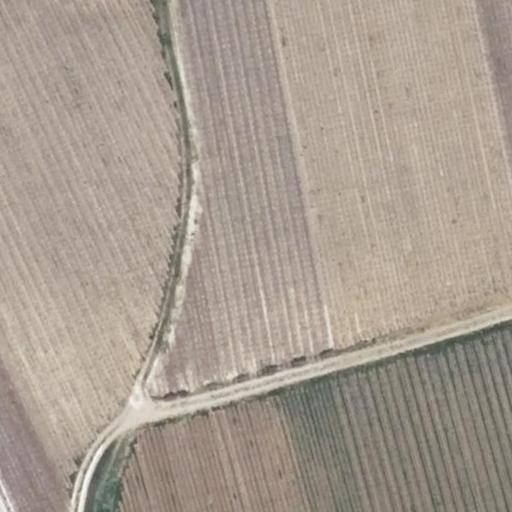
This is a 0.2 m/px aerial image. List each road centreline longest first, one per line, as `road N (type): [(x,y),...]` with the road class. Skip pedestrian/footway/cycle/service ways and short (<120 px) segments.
road 1 (track): [(77,511),(89,461),(125,421),(511,314)]
road 2 (track): [(125,421),(168,309),(189,190),(168,0)]
